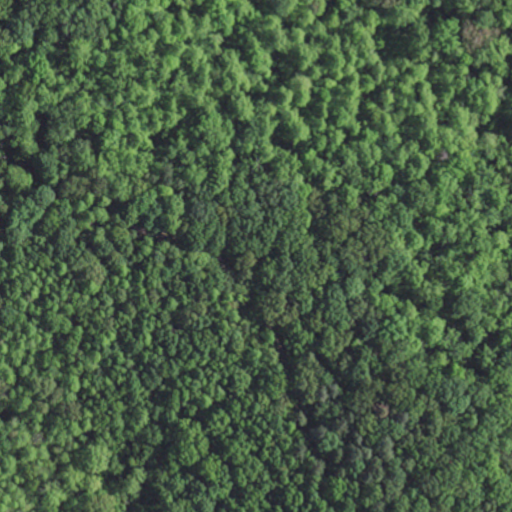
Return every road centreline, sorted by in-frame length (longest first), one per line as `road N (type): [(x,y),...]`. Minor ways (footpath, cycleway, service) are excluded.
road 1 (residential): [(340,511),(275,346)]
road 2 (track): [(275,346),(236,277),(168,233)]
